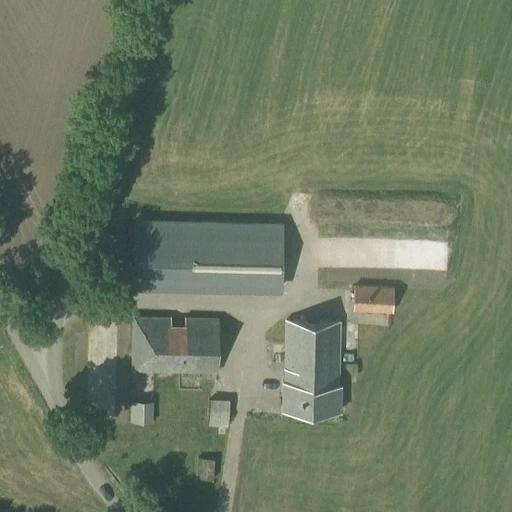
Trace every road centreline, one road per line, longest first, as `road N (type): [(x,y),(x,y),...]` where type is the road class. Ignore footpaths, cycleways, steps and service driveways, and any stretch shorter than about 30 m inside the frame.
road 1 (unclassified): [(39,377),(137,0)]
road 2 (unclassified): [(120,511),(39,377)]
